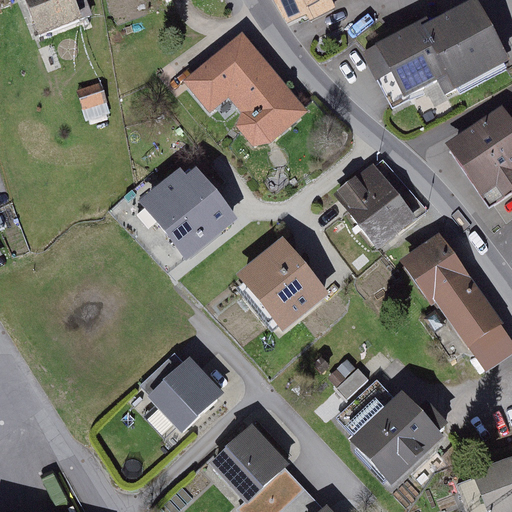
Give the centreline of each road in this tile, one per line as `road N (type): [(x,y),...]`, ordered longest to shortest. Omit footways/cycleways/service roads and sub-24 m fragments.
road 1 (residential): [(254,0),(285,49),(447,204),(511,292)]
road 2 (residential): [(146,511),(265,396)]
road 3 (residential): [(265,396),(371,511)]
road 4 (residential): [(0,404),(85,478),(105,511)]
